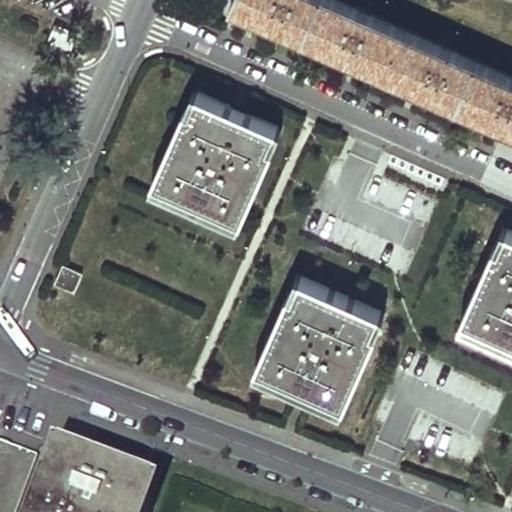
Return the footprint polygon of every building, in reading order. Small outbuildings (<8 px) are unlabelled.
[(511,128),(511,77),(338,0),(231,0),(230,4),(511,128)] [(193,91),(150,187),(237,224),(279,129),(193,91)] [(511,233),(502,229),(460,324),(511,347),(511,233)] [(61,264),(53,282),(72,291),(80,272),(61,264)] [(296,276),(254,371),(341,409),(383,314),(296,276)] [(0,511),(16,511),(35,460),(0,447),(0,511)] [(53,462),(34,511),(142,511),(148,498),(53,462)]
